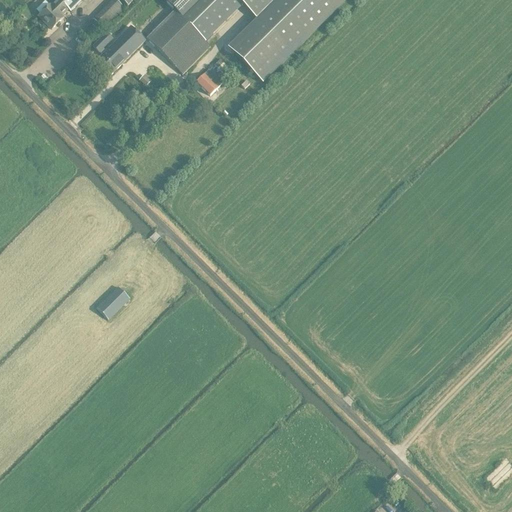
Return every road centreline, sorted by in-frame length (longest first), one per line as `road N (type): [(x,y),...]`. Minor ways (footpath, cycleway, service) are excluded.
road 1 (unclassified): [(447,511),(0,63)]
road 2 (track): [(511,335),(393,457)]
